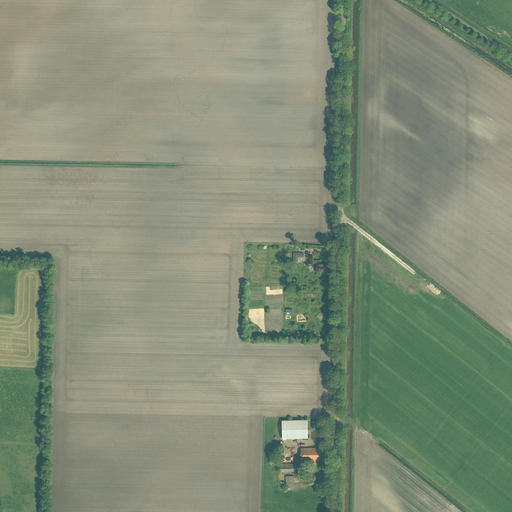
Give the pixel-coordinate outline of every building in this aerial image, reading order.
[(304,257),(304,253),(294,253),(294,262),(298,262),(298,257),(304,257)] [(316,268),(316,272),(325,272),(325,270),(329,270),(329,265),(325,265),(325,264),(319,264),(319,260),(313,260),(312,264),(313,264),(313,268),(316,268)] [(307,438),(307,420),(282,420),(282,439),(307,438)] [(317,462),(317,460),(321,460),(321,448),(301,448),(302,463),(312,463),(312,462),(317,462)] [(295,464),(280,464),(280,474),(295,474),(295,464)] [(286,476),(286,489),(294,489),(294,476),(286,476)]
